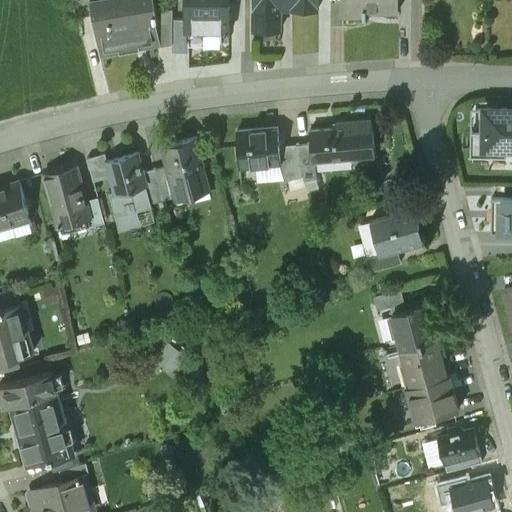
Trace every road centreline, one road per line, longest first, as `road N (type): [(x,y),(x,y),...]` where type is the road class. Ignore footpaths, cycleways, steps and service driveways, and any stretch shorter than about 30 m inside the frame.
road 1 (residential): [(421,79),(264,87),(0,139)]
road 2 (residential): [(511,422),(421,79)]
